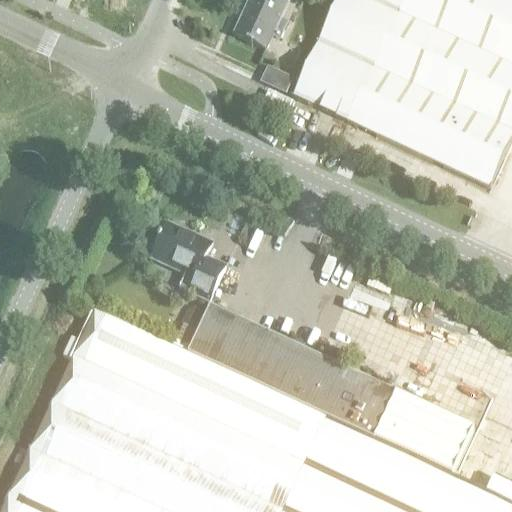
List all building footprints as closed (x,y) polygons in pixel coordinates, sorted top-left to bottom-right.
[(253,47),(266,52),(266,53),(273,39),(281,43),(288,26),(281,22),(290,0),(251,0),(246,11),(249,13),(245,20),(243,19),(234,38),(248,44),(247,46),(252,48),(253,47)] [(339,0),(292,100),(343,124),(347,126),(406,0),(339,0)] [(511,3),(505,0),(406,0),(347,126),(422,161),(491,193),(511,148),(511,3)] [(268,70),(266,73),(267,73),(263,82),(262,82),(261,85),(286,97),(293,81),(268,70)] [(157,251),(153,259),(187,275),(184,280),(180,291),(203,302),(211,306),(228,269),(207,259),(213,246),(196,239),(194,242),(167,229),(162,240),(160,239),(158,243),(160,244),(157,251)] [(184,322),(199,330),(208,312),(193,304),(184,322)] [(210,310),(188,357),(374,444),(396,396),(320,361),(210,310)] [(511,511),(511,507),(450,479),(472,432),(431,412),(396,396),(374,444),(188,357),(174,350),(95,314),(2,511),(511,511)]
